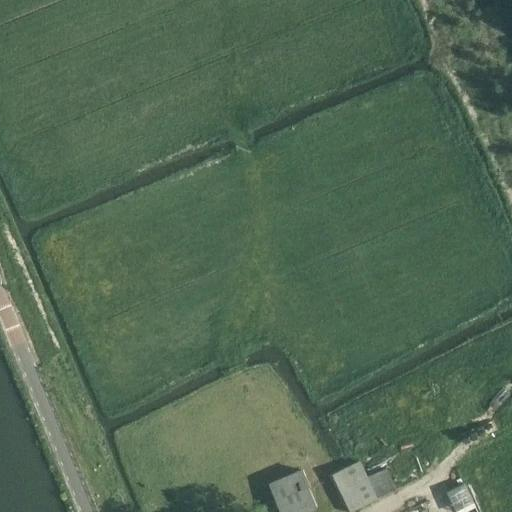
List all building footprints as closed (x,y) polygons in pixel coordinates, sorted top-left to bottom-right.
[(391,481),(405,483),(414,471),(409,458),(395,456),(386,467),(391,481)] [(343,471),(328,478),(339,501),(344,511),(351,511),(394,492),(384,471),(365,480),(357,464),(343,471)] [(298,472),(267,487),(277,508),(278,511),(306,511),(316,508),(307,489),(298,472)] [(464,484),(449,491),(458,511),(462,511),(475,506),(464,484)] [(273,504),(271,504),(268,503),(267,504),(265,504),(263,505),(262,506),(261,507),(260,508),(259,510),(259,511),(258,511),(278,511),(278,510),(277,509),(277,508),(275,506),(273,505),(273,504)]
